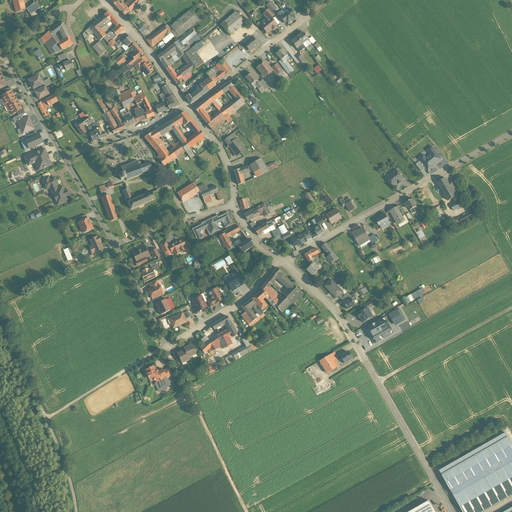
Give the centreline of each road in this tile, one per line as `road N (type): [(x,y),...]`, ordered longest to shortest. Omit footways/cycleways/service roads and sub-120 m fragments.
road 1 (residential): [(511,135),(285,263)]
road 2 (residential): [(279,259),(242,303),(166,346),(116,247)]
road 3 (track): [(166,346),(246,511)]
road 4 (residential): [(328,0),(190,111)]
road 5 (track): [(377,382),(511,310)]
road 6 (unclassified): [(285,263),(333,310),(377,382)]
road 7 (tertiary): [(377,382),(452,511)]
road 8 (residential): [(102,0),(187,107)]
road 9 (residential): [(62,158),(187,107)]
